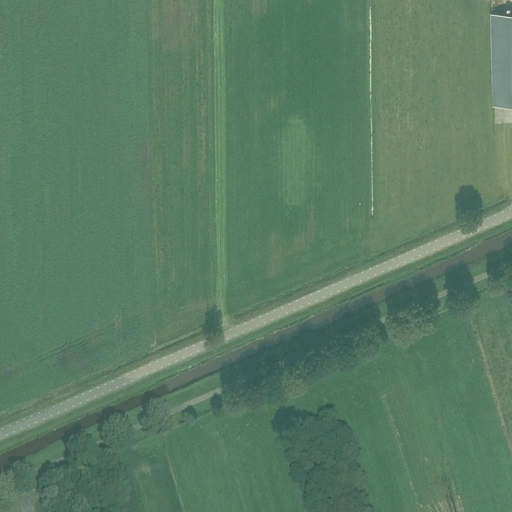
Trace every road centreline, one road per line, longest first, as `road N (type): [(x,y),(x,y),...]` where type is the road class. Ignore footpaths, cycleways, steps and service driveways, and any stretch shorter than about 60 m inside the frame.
road 1 (unclassified): [(0,434),(511,212)]
road 2 (unclassified): [(0,486),(511,264)]
